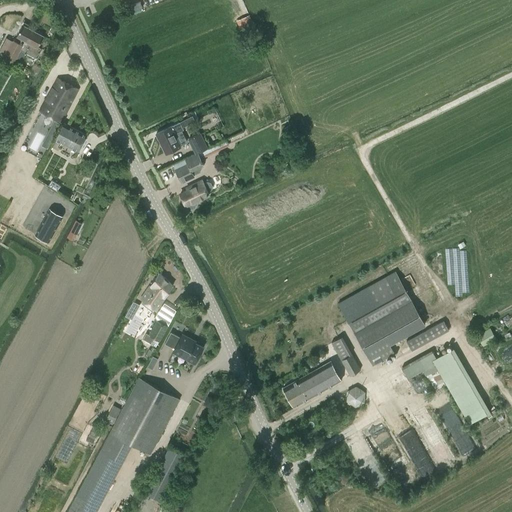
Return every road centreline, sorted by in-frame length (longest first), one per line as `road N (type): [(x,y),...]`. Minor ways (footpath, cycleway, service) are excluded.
road 1 (tertiary): [(307,511),(59,0)]
road 2 (track): [(119,511),(196,376),(234,356)]
road 3 (unknown): [(77,37),(19,147)]
